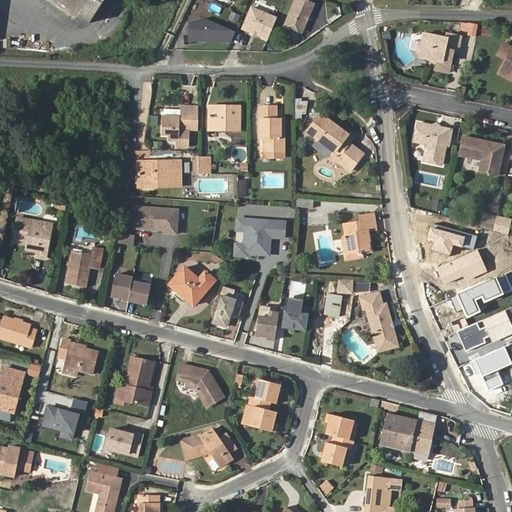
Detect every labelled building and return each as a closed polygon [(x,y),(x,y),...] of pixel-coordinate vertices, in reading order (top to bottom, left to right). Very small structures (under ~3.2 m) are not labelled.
[(53,0),(89,24),(105,0),(53,0)] [(299,32),(310,5),(297,0),(291,0),(280,27),(296,34),(299,32)] [(264,41),(272,20),(247,10),(238,31),(248,35),(248,33),(253,35),(252,37),(264,41)] [(238,17),(228,13),(225,21),(235,25),(238,17)] [(232,35),(201,19),(189,23),(187,26),(186,40),(229,43),(232,35)] [(468,35),(476,37),(478,25),(470,23),(469,32),(468,35)] [(440,62),(439,66),(438,71),(450,74),(455,53),(459,54),(462,38),(449,36),(449,40),(436,37),(435,44),(426,42),(419,47),(418,54),(422,57),(422,59),(435,62),(440,62)] [(511,53),(501,75),(511,80),(511,53)] [(295,99),(295,119),(302,119),(302,114),(306,114),(308,102),(302,102),(302,99),(295,99)] [(180,119),(162,118),(161,136),(168,137),(167,142),(176,142),(176,145),(188,146),(189,130),(196,131),(196,122),(189,121),(189,107),(181,107),(180,119)] [(281,138),(281,120),(277,120),(277,107),(262,107),(261,139),(273,139),(273,151),(286,151),(286,138),(281,138)] [(221,123),(221,131),(241,132),(241,108),(232,108),(232,112),(210,112),(210,123),(221,123)] [(320,117),(312,128),(306,135),(331,154),(336,158),(333,162),(347,173),(360,156),(347,146),(344,143),(347,138),(335,128),(320,117)] [(210,131),(221,131),(221,123),(210,123),(210,131)] [(433,131),(429,127),(415,124),(412,142),(419,144),(426,150),(423,163),(440,166),(444,147),(446,147),(449,131),(442,130),(438,132),(433,131)] [(505,147),(463,138),(459,158),(481,163),(479,173),(498,177),(505,147)] [(331,165),(333,162),(336,158),(331,154),(326,161),(331,165)] [(211,157),(199,157),(199,174),(211,174),(211,157)] [(175,183),(175,163),(143,163),(143,188),(156,188),(156,183),(175,183)] [(180,164),(175,163),(175,183),(156,183),(156,188),(180,189),(180,164)] [(246,180),(239,180),(238,197),(246,197),(246,180)] [(313,208),(314,200),(298,198),(297,207),(313,208)] [(434,201),(432,210),(440,212),(443,203),(434,201)] [(65,213),(66,206),(54,203),(53,210),(65,213)] [(179,210),(136,207),(134,229),(162,231),(162,228),(164,228),(164,233),(177,234),(179,210)] [(112,224),(113,216),(99,213),(98,219),(102,220),(102,222),(112,224)] [(347,241),(370,242),(369,233),(376,232),(374,214),(357,216),(358,223),(345,225),(347,241)] [(497,218),(483,215),(480,227),(494,231),(497,218)] [(510,221),(497,218),(494,231),(507,235),(510,221)] [(283,239),(284,223),(236,220),(235,231),(244,232),(243,245),(243,247),(247,247),(246,254),(260,255),(260,253),(268,253),(269,238),(283,239)] [(36,231),(37,225),(17,223),(13,247),(23,249),(23,246),(28,246),(27,249),(27,254),(37,255),(36,261),(45,263),(51,234),(36,231)] [(478,236),(432,224),(428,238),(436,240),(434,249),(450,254),(453,245),(474,251),(478,236)] [(52,227),(37,225),(36,231),(51,234),(52,227)] [(133,245),(134,237),(117,235),(115,243),(133,245)] [(372,252),(370,242),(347,241),(348,246),(349,258),(362,255),(362,253),(372,252)] [(243,245),(234,245),(234,256),(246,257),(246,254),(247,247),(243,247),(243,245)] [(362,259),(362,255),(349,258),(348,246),(342,247),(344,262),(362,259)] [(478,250),(437,268),(444,286),(464,277),(466,281),(488,272),(478,250)] [(103,257),(93,255),(93,258),(73,254),(67,286),(86,290),(90,270),(100,272),(103,257)] [(205,273),(198,280),(184,268),(169,286),(193,306),(214,280),(205,273)] [(111,296),(129,300),(133,279),(133,278),(116,274),(111,296)] [(511,289),(505,274),(449,298),(456,313),(464,310),(467,317),(480,312),(474,300),(482,297),(484,303),(511,290),(511,289)] [(146,285),(147,281),(133,279),(129,300),(128,302),(147,305),(151,286),(146,285)] [(351,281),(336,280),(336,293),(350,294),(351,281)] [(378,293),(358,298),(361,311),(364,311),(376,354),(398,348),(385,304),(381,305),(378,293)] [(242,304),(221,296),(212,322),(226,327),(231,312),(238,315),(242,304)] [(307,332),(310,315),(286,311),(284,328),(307,332)] [(511,326),(505,311),(457,332),(466,354),(511,334),(511,326)] [(16,318),(16,315),(6,312),(0,332),(34,342),(38,326),(31,324),(32,319),(23,317),(22,319),(16,318)] [(276,340),(280,314),(270,313),(269,319),(260,317),(259,318),(256,335),(268,337),(267,339),(276,340)] [(81,348),(82,345),(71,343),(71,341),(63,339),(58,357),(67,360),(65,366),(79,369),(95,373),(99,353),(86,349),(81,348)] [(505,347),(469,362),(476,377),(482,374),(489,391),(503,385),(497,371),(511,364),(505,347)] [(148,404),(151,390),(147,390),(148,385),(154,361),(132,356),(125,385),(121,384),(117,402),(131,405),(132,400),(148,404)] [(41,367),(30,364),(28,373),(38,376),(41,367)] [(210,377),(211,375),(208,371),(180,364),(177,379),(187,381),(186,386),(194,388),(206,406),(224,396),(214,380),(212,380),(210,377)] [(25,371),(4,365),(0,379),(0,407),(14,411),(25,371)] [(241,385),(244,375),(237,373),(235,383),(241,385)] [(251,396),(249,404),(254,405),(270,410),(272,402),(278,404),(281,393),(282,389),(283,385),(261,379),(257,397),(251,396)] [(371,406),(378,408),(380,400),(373,398),(371,406)] [(85,413),(88,403),(76,400),(73,409),(85,413)] [(249,424),(254,405),(249,404),(248,404),(243,423),(249,424)] [(270,410),(254,405),(249,424),(277,432),(279,423),(275,422),(278,412),(270,410)] [(77,424),(80,414),(49,406),(47,415),(77,424)] [(435,426),(438,414),(421,410),(418,422),(435,426)] [(352,439),(356,420),(329,413),(328,420),(331,421),(328,434),(335,435),(352,439)] [(387,414),(380,445),(427,457),(435,426),(418,422),(387,414)] [(73,438),(77,424),(47,415),(45,424),(64,429),(62,435),(73,438)] [(144,434),(135,432),(134,434),(123,431),(112,429),(107,449),(139,457),(144,434)] [(212,430),(202,436),(201,435),(181,442),(188,462),(207,455),(207,452),(211,450),(216,458),(215,458),(221,469),(233,461),(230,455),(237,451),(227,436),(219,441),(212,430)] [(355,447),(357,440),(352,439),(335,435),(334,441),(329,441),(326,451),(325,456),(324,459),(345,464),(350,446),(355,447)] [(0,471),(15,475),(17,468),(30,471),(34,452),(21,448),(10,446),(9,449),(0,446),(0,471)] [(474,460),(469,462),(472,470),(477,468),(474,460)] [(102,465),(100,474),(118,478),(121,469),(102,465)] [(79,478),(81,468),(75,466),(73,476),(79,478)] [(116,498),(119,498),(123,479),(118,478),(100,474),(92,472),(87,492),(101,495),(97,511),(115,511),(117,506),(115,502),(116,498)] [(375,511),(391,511),(396,476),(371,473),(367,511),(375,511)] [(327,479),(321,485),(328,492),(334,486),(327,479)] [(159,511),(160,496),(140,495),(139,504),(143,504),(142,511),(159,511)] [(451,498),(437,498),(437,506),(451,506),(451,498)] [(470,511),(470,502),(457,503),(458,510),(453,510),(453,511),(470,511)]
